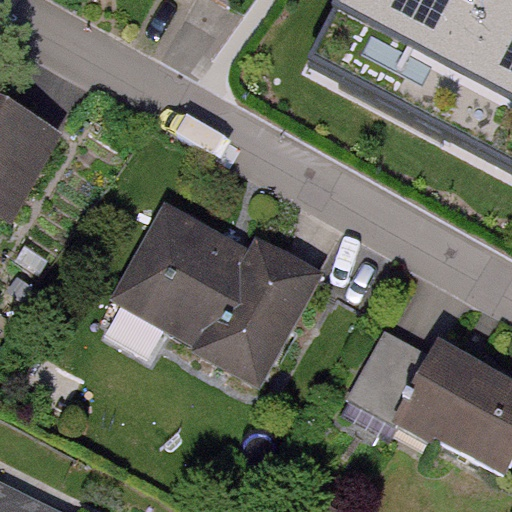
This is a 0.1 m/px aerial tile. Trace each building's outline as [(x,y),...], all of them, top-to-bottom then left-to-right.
[(511,0),(344,0),(310,66),(511,170),(511,0)] [(0,227),(15,236),(64,148),(0,111),(0,227)] [(200,364),(262,399),(321,294),(258,258),(253,267),(168,219),(118,310),(204,358),(200,364)] [(352,413),(509,496),(511,489),(511,399),(442,363),(439,369),(389,343),(352,413)] [(44,511),(0,489),(0,511),(44,511)]
